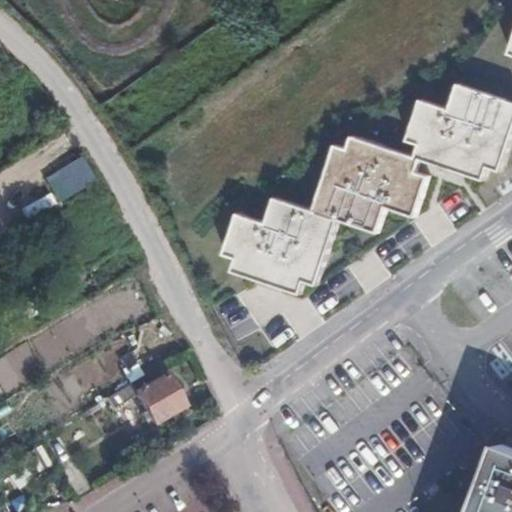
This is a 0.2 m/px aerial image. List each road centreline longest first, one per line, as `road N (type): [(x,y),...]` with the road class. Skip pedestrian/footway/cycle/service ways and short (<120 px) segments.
road 1 (unclassified): [(228,428),(119,177),(59,88),(0,31)]
road 2 (residential): [(228,428),(511,225)]
road 3 (unknown): [(364,511),(493,415)]
road 4 (unclassified): [(228,428),(92,511)]
